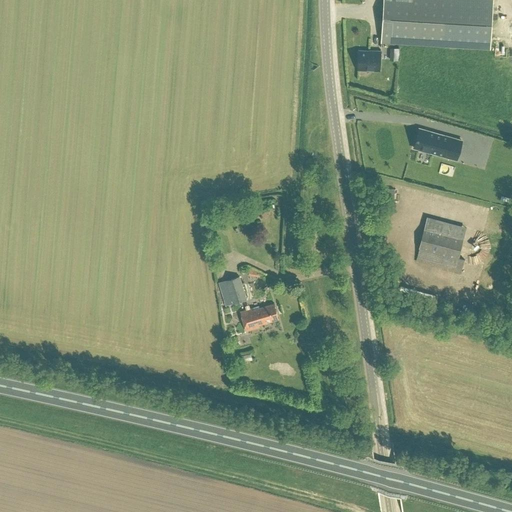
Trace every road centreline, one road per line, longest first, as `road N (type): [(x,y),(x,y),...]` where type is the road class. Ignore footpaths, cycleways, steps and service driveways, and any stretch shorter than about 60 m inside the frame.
road 1 (trunk): [(511,511),(0,386)]
road 2 (tertiary): [(390,511),(325,0)]
